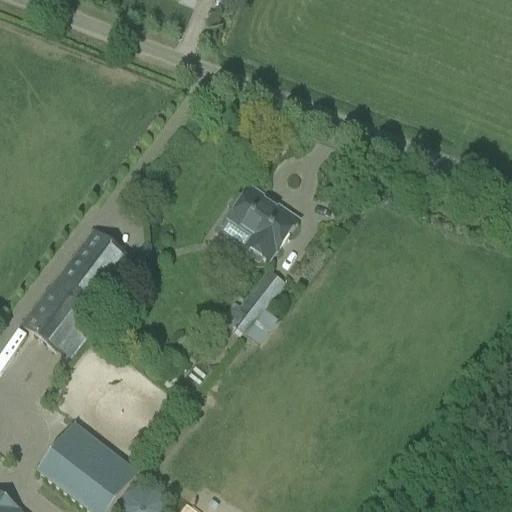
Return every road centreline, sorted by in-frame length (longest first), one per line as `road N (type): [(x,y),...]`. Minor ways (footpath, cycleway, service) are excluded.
road 1 (unclassified): [(23,0),(511,183)]
road 2 (track): [(209,65),(0,339)]
